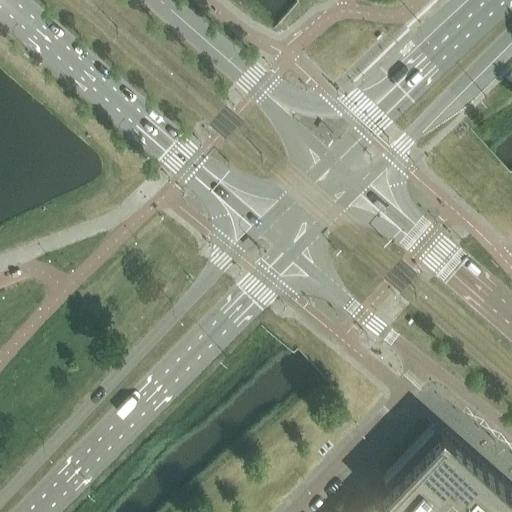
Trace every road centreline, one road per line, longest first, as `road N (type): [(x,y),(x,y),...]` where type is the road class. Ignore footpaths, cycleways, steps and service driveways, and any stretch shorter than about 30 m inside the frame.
road 1 (secondary): [(259,228),(0,501)]
road 2 (secondary): [(39,511),(291,255)]
road 3 (secondary): [(2,0),(259,228)]
road 4 (residential): [(431,367),(292,511)]
road 5 (residential): [(291,255),(431,367)]
road 6 (secondary): [(401,145),(511,36)]
road 7 (secondary): [(495,0),(384,107)]
road 8 (secondary): [(257,92),(153,0)]
road 9 (secondary): [(384,107),(326,110),(257,92)]
road 10 (residential): [(511,317),(417,235)]
